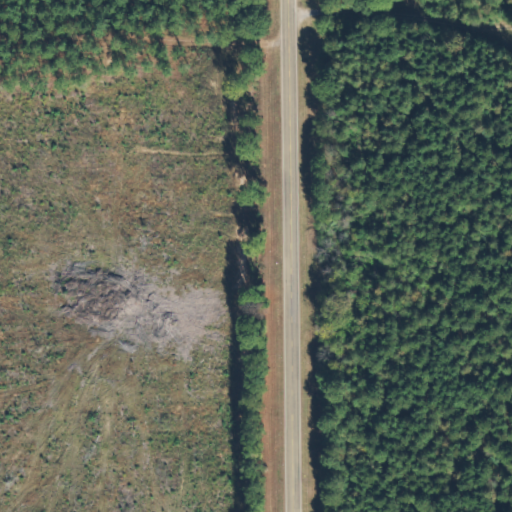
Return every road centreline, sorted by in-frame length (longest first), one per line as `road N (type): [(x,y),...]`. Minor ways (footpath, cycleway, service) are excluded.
road 1 (residential): [(511,21),(286,15),(0,28)]
road 2 (secondary): [(293,511),(285,0)]
